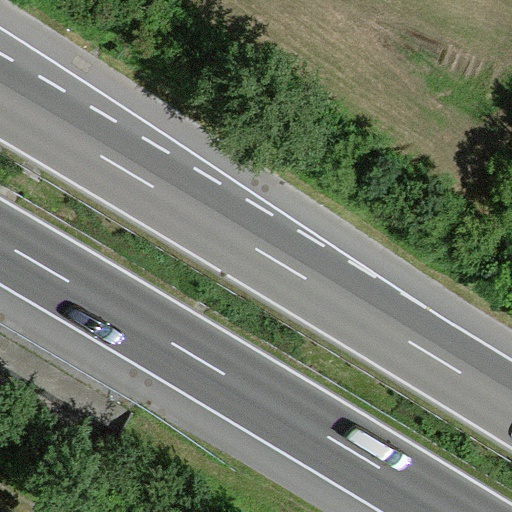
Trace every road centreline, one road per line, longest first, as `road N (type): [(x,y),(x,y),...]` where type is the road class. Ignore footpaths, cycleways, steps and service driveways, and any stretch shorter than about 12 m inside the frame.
road 1 (motorway): [(511,415),(0,109)]
road 2 (motorway): [(0,240),(438,511)]
